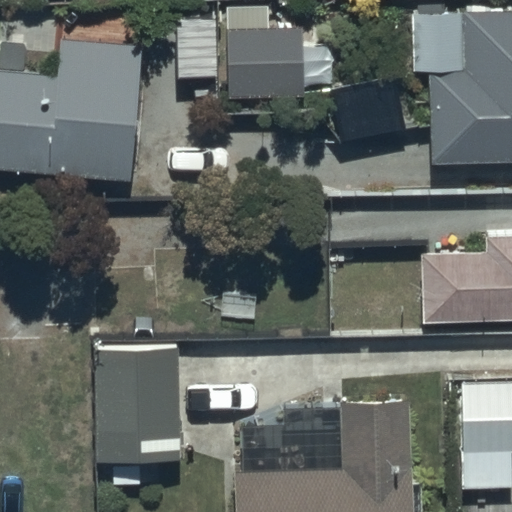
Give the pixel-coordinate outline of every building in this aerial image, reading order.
[(511,0),(464,0),(464,54),(434,53),(434,140),(511,139),(511,0)] [(305,12),(231,13),(231,80),(305,80),(305,12)] [(148,30),(71,26),(62,25),(60,61),(0,57),(0,152),(140,161),(148,30)] [(486,231),(424,232),(425,297),(511,295),(511,217),(486,218),(486,231)] [(177,346),(93,347),(95,462),(179,461),(177,346)] [(511,363),(464,363),(463,433),(511,433),(511,363)] [(239,511),(417,511),(416,376),(345,377),(346,392),(320,393),(320,409),(303,428),(250,428),(250,447),(239,447),(239,511)]
